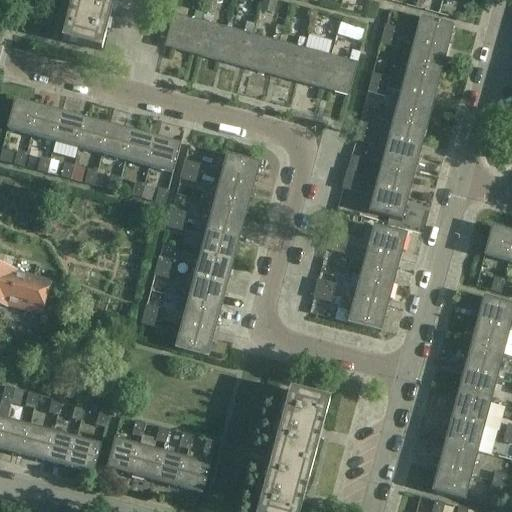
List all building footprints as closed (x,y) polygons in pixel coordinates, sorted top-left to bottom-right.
[(72,0),(62,42),(101,53),(114,0),(72,0)] [(262,0),(260,12),(274,16),(277,3),(264,0),(262,0)] [(421,6),(427,1),(427,0),(417,0),(416,8),(420,9),(421,6)] [(164,49),(191,56),(200,22),(202,13),(195,12),(193,21),(173,15),(164,49)] [(414,44),(447,52),(454,28),(420,19),(414,44)] [(226,29),(200,22),(191,56),(217,63),(226,29)] [(226,29),(217,63),(243,70),(252,36),(255,26),(247,24),(245,34),(226,29)] [(386,26),(383,35),(401,40),(404,31),(386,26)] [(399,49),(401,40),(383,35),(381,44),(399,49)] [(278,43),(252,36),(243,70),(270,77),(278,43)] [(296,48),(278,43),(270,77),(296,84),(305,50),(307,41),(299,39),(296,48)] [(441,77),(447,52),(414,44),(407,68),(441,77)] [(331,57),(305,50),(296,84),(322,91),(331,57)] [(357,65),(331,57),(322,91),(348,99),(357,65)] [(401,92),(435,101),(441,77),(407,68),(401,92)] [(372,77),(370,85),(387,89),(389,81),(372,77)] [(370,85),(367,95),(385,99),(387,89),(370,85)] [(428,126),(435,101),(401,92),(394,117),(428,126)] [(32,138),(39,109),(15,103),(7,132),(32,138)] [(63,115),(39,109),(32,138),(56,145),(63,115)] [(86,122),(63,115),(56,145),(79,151),(86,122)] [(388,140),(422,149),(428,126),(394,117),(388,140)] [(110,128),(86,122),(79,151),(102,157),(110,128)] [(359,125),(358,132),(375,136),(377,130),(359,125)] [(134,134),(110,128),(102,157),(126,163),(134,134)] [(358,132),(355,143),(372,148),(375,136),(358,132)] [(157,140),(134,134),(126,163),(150,170),(157,140)] [(181,147),(157,140),(150,170),(173,176),(181,147)] [(415,174),(422,149),(388,140),(382,165),(415,174)] [(14,167),(24,169),(28,155),(18,152),(14,167)] [(227,157),(220,182),(253,191),(260,166),(227,157)] [(351,158),(348,172),(355,174),(359,160),(351,158)] [(38,173),(48,176),(51,161),(42,159),(38,173)] [(185,163),(183,172),(200,177),(203,168),(185,163)] [(60,179),(70,182),(74,168),(64,165),(60,179)] [(375,190),(409,198),(415,174),(382,165),(375,190)] [(75,169),(72,182),(82,184),(85,171),(75,169)] [(84,186),(94,188),(98,174),(88,171),(84,186)] [(183,172),(180,181),(198,186),(200,177),(183,172)] [(347,174),(344,182),(362,186),(364,178),(347,174)] [(108,192),(118,195),(121,181),(111,178),(108,192)] [(95,187),(104,190),(106,182),(97,180),(95,187)] [(247,215),(253,191),(220,182),(214,206),(247,215)] [(344,182),(342,191),(359,196),(362,186),(344,182)] [(131,198),(141,201),(145,187),(135,184),(131,198)] [(402,224),(409,198),(375,190),(369,215),(402,224)] [(165,207),(169,194),(159,191),(155,205),(165,207)] [(241,239),(247,215),(214,206),(207,230),(241,239)] [(190,216),(172,212),(170,221),(188,225),(190,216)] [(188,225),(170,221),(167,231),(185,236),(188,225)] [(367,254),(401,262),(407,237),(374,229),(367,254)] [(201,255),(234,263),(241,239),(207,230),(201,255)] [(511,235),(492,230),(484,259),(509,265),(511,252),(511,235)] [(331,235),(328,243),(346,248),(348,239),(331,235)] [(328,243),(326,253),(343,257),(346,248),(328,243)] [(394,287),(401,262),(367,254),(361,277),(394,287)] [(228,288),(234,263),(201,255),(195,279),(228,288)] [(159,260),(157,269),(175,274),(178,265),(159,260)] [(359,270),(359,261),(339,260),(339,270),(359,270)] [(0,268),(0,287),(47,300),(58,304),(63,287),(17,275),(17,274),(0,268)] [(157,269),(155,278),(173,283),(175,274),(157,269)] [(388,311),(394,287),(361,277),(354,302),(388,311)] [(222,312),(228,288),(195,279),(188,303),(222,312)] [(491,295),(500,297),(504,284),(494,282),(491,295)] [(318,283),(316,291),(333,296),(335,288),(318,283)] [(42,317),(47,300),(0,287),(0,307),(8,309),(8,308),(42,317)] [(316,291),(313,301),(331,306),(333,296),(316,291)] [(478,323),(511,332),(511,327),(511,307),(484,300),(478,323)] [(381,336),(388,311),(354,302),(348,327),(381,336)] [(215,336),(222,312),(188,303),(182,327),(215,336)] [(147,309),(145,316),(162,321),(164,313),(147,309)] [(145,316),(142,328),(159,332),(162,321),(145,316)] [(478,323),(471,348),(504,357),(507,348),(511,349),(511,334),(510,334),(511,332),(478,323)] [(209,361),(215,336),(182,327),(175,352),(209,361)] [(465,372),(498,381),(504,357),(471,348),(465,372)] [(492,405),(498,381),(465,372),(458,397),(492,405)] [(2,403),(11,405),(12,406),(16,391),(5,389),(2,403)] [(313,468),(323,431),(330,404),(291,394),(274,458),(313,468)] [(39,398),(29,395),(25,409),(35,412),(39,398)] [(452,421),(485,430),(492,405),(458,397),(452,421)] [(59,418),(63,404),(52,401),(49,415),(59,418)] [(0,448),(7,422),(11,405),(2,403),(0,409),(0,448)] [(72,422),(82,424),(86,410),(76,407),(72,422)] [(96,428),(106,431),(110,416),(100,414),(96,428)] [(479,454),(485,430),(452,421),(446,445),(479,454)] [(30,428),(7,422),(0,448),(0,451),(23,458),(30,428)] [(136,423),(132,437),(142,440),(146,426),(136,423)] [(46,464),(54,435),(30,428),(23,458),(46,464)] [(165,446),(169,432),(159,429),(155,444),(165,446)] [(77,441),(54,435),(46,464),(70,470),(77,441)] [(193,438),(183,436),(179,450),(189,453),(193,438)] [(94,477),(102,447),(77,441),(70,470),(94,477)] [(132,478),(139,448),(115,442),(107,471),(132,478)] [(213,459),(216,445),(206,442),(203,456),(213,459)] [(439,469),(473,478),(479,454),(446,445),(439,469)] [(163,454),(139,448),(132,478),(156,484),(163,454)] [(179,490),(187,461),(163,454),(156,484),(179,490)] [(301,511),(313,468),(274,458),(259,511),(301,511)] [(211,467),(187,461),(179,490),(203,497),(211,467)] [(466,503),(473,478),(439,469),(433,494),(466,503)] [(511,478),(496,474),(494,484),(511,488),(511,486),(511,478)] [(509,497),(511,488),(494,484),(492,493),(509,497)]
